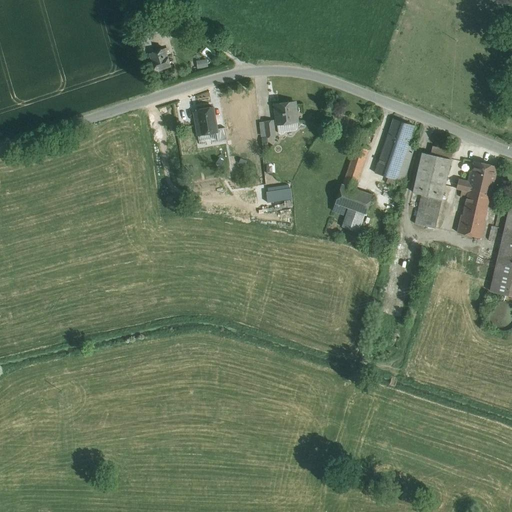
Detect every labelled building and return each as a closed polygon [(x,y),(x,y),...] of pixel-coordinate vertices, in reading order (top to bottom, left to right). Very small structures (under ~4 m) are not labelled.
[(152,29),(143,32),(145,37),(154,35),(152,29)] [(150,39),(140,42),(142,48),(151,45),(150,39)] [(164,48),(150,53),(152,60),(152,61),(155,71),(171,66),(168,56),(167,56),(164,48)] [(295,102),(275,104),(278,132),(281,134),(283,134),(285,132),(296,130),(298,127),(295,102)] [(213,107),(197,110),(198,119),(195,120),(199,140),(208,138),(209,143),(218,141),(217,132),(218,132),(217,129),(213,107)] [(415,126),(394,119),(384,148),(405,155),(408,145),(415,126)] [(273,121),(265,122),(267,137),(275,136),(273,121)] [(225,127),(217,129),(218,132),(217,132),(218,141),(227,139),(225,127)] [(267,137),(262,138),(263,150),(268,149),(271,144),(271,142),(267,137)] [(357,143),(343,184),(356,189),(369,148),(357,143)] [(405,155),(384,148),(375,173),(404,182),(414,147),(408,145),(405,155)] [(451,159),(422,153),(413,192),(422,194),(442,199),(451,159)] [(497,166),(475,161),(471,182),(469,189),(490,193),(497,166)] [(471,182),(459,179),(456,188),(469,191),(469,189),(471,182)] [(343,184),(342,184),(335,203),(345,207),(365,213),(366,214),(373,195),(356,189),(343,184)] [(291,189),(267,192),(268,201),(292,198),(291,189)] [(490,193),(469,189),(469,191),(463,215),(461,215),(457,232),(482,238),(486,221),(484,220),(490,193)] [(442,199),(422,194),(415,223),(435,228),(442,199)] [(511,200),(511,201),(490,291),(511,295),(511,200)] [(345,207),(335,203),(332,210),(344,214),(346,207),(345,207)] [(365,213),(349,208),(342,227),(358,232),(365,213)] [(497,227),(491,226),(488,239),(494,240),(497,227)] [(511,303),(509,302),(503,301),(497,302),(493,305),(489,310),(488,316),(489,322),(493,327),(498,330),(503,331),(509,330),(511,327),(511,303)]
